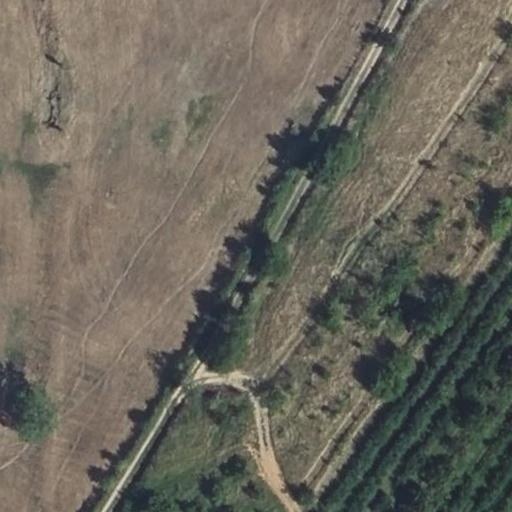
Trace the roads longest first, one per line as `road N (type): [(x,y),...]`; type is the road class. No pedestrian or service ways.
road 1 (track): [(105,511),(276,235),(403,0)]
road 2 (track): [(188,378),(244,384),(259,402),(266,451),(293,511)]
